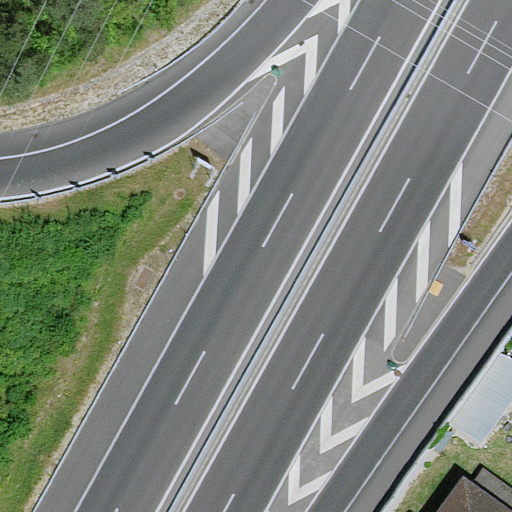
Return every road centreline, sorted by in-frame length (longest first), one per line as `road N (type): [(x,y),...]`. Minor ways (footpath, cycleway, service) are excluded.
road 1 (motorway): [(399,0),(114,511)]
road 2 (motorway): [(223,511),(508,0)]
road 3 (motorway): [(292,0),(182,108),(133,139),(86,159),(0,177)]
road 4 (motorway): [(326,511),(511,247)]
